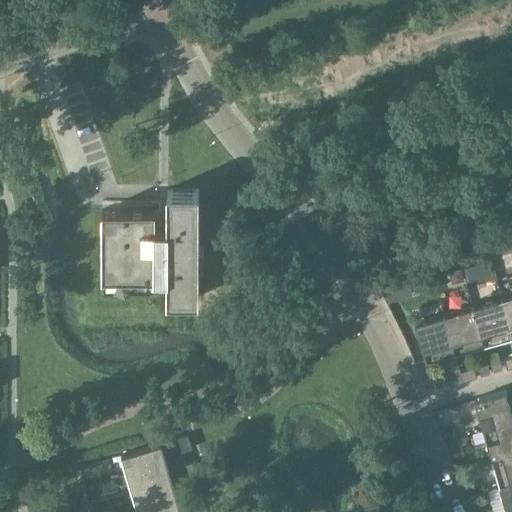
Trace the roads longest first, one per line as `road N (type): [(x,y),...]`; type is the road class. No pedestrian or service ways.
road 1 (unclassified): [(409,407),(327,244),(227,128)]
road 2 (residential): [(227,128),(430,38),(511,17)]
road 3 (residential): [(0,66),(161,8)]
road 4 (unclassified): [(227,128),(193,79),(161,8)]
